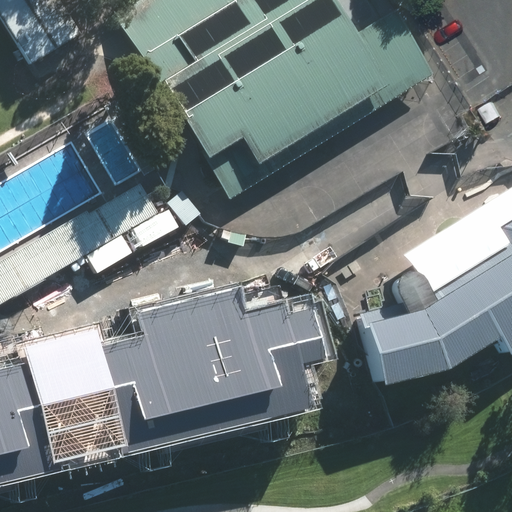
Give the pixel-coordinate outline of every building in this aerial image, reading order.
[(83,32),(61,0),(0,0),(0,7),(35,62),(83,32)] [(135,0),(110,17),(219,198),(426,71),(381,0),(135,0)] [(143,170),(111,119),(85,135),(116,186),(143,170)] [(0,183),(0,254),(101,194),(69,142),(0,183)] [(130,184),(0,261),(0,309),(152,220),(130,184)] [(382,387),(452,368),(511,329),(511,216),(498,226),(507,240),(409,302),(362,315),(382,387)] [(0,484),(311,409),(301,366),(326,360),(313,308),(289,313),(286,301),(246,311),(241,290),(138,315),(143,337),(0,371),(0,484)]
